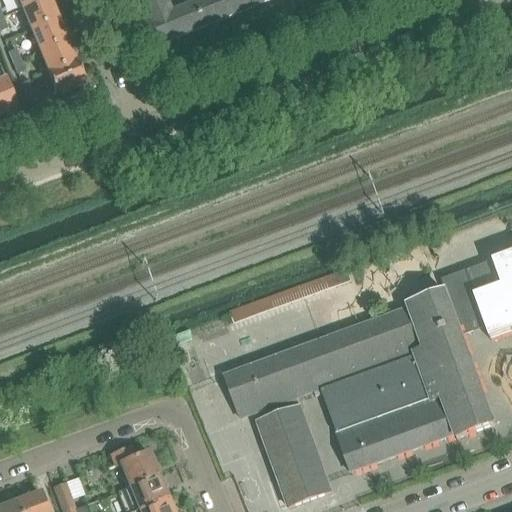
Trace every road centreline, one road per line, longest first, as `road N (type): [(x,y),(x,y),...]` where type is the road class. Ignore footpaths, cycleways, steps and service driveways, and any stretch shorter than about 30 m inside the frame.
road 1 (residential): [(138,106),(190,109),(479,0)]
road 2 (residential): [(220,511),(176,410),(0,470)]
road 3 (residential): [(0,180),(120,132),(138,106)]
